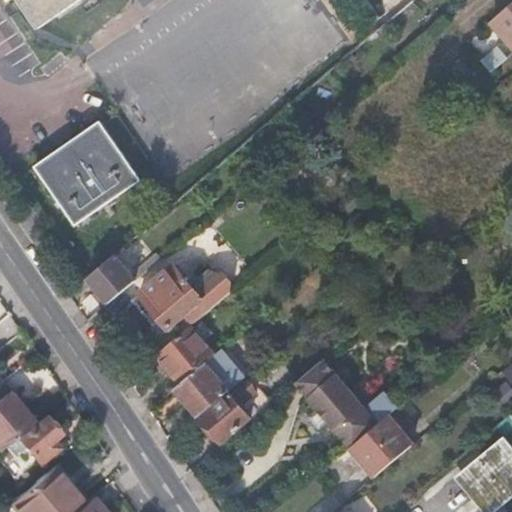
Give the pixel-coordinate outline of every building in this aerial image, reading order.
[(79,0),(14,0),(37,30),(79,0)] [(511,1),(490,21),(511,46),(511,1)] [(495,47),(480,60),(490,72),(505,60),(495,47)] [(99,122),(33,167),(73,226),(139,182),(99,122)] [(87,279),(105,305),(132,283),(114,257),(87,279)] [(169,267),(135,296),(166,329),(182,316),(191,325),(208,310),(191,290),(169,267)] [(191,290),(208,310),(228,294),(224,288),(223,281),(216,280),(211,274),(191,290)] [(189,327),(154,356),(179,384),(209,359),(214,355),(189,327)] [(457,338),(467,350),(475,343),(466,331),(457,338)] [(174,389),(199,417),(228,392),(213,374),(218,370),(209,359),(179,384),(174,389)] [(398,407),(385,392),(365,409),(324,359),(295,383),(307,397),(307,398),(338,434),(350,448),(389,415),(398,407)] [(501,372),(511,385),(511,364),(511,363),(501,372)] [(511,398),(511,391),(505,383),(494,393),(504,405),(511,398)] [(475,393),(468,385),(457,395),(463,403),(475,393)] [(274,386),(261,397),(268,406),(281,395),(274,386)] [(16,389),(12,393),(31,416),(35,412),(16,389)] [(0,447),(34,420),(31,416),(12,393),(10,391),(0,399),(0,447)] [(230,394),(200,419),(219,442),(249,417),(230,394)] [(389,415),(350,448),(374,478),(411,447),(398,431),(400,429),(389,415)] [(45,416),(19,438),(39,462),(57,447),(51,439),(59,432),(45,416)] [(511,448),(501,436),(458,473),(491,511),(492,511),(511,495),(511,448)] [(10,501),(19,511),(72,511),(84,502),(53,465),(10,501)] [(84,502),(72,511),(108,511),(94,494),(84,502)]
